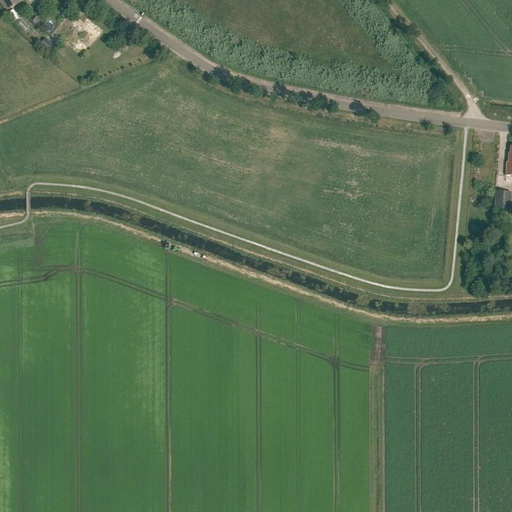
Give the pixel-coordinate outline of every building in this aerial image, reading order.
[(0,0),(0,2),(5,12),(22,2),(25,8),(35,2),(34,0),(0,0)] [(12,24),(18,20),(13,10),(6,14),(12,24)] [(36,17),(32,22),(42,30),(46,25),(36,17)] [(43,42),(39,47),(45,52),(50,47),(43,42)] [(495,192),(494,209),(510,210),(511,193),(495,192)]
